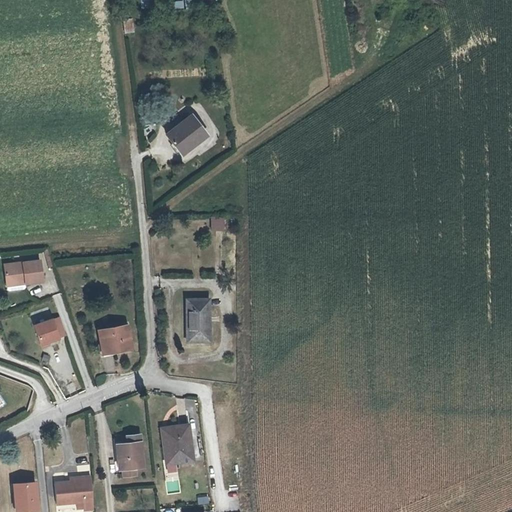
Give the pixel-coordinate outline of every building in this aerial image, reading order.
[(183,8),(182,1),(172,2),(173,9),(183,8)] [(190,143),(194,147),(208,136),(192,117),(167,138),(179,152),(190,143)] [(190,143),(179,152),(183,156),(194,147),(190,143)] [(228,231),(226,218),(214,218),(215,231),(228,231)] [(43,261),(26,263),(26,265),(21,266),(19,264),(8,265),(10,282),(28,280),(28,284),(46,282),(43,261)] [(28,280),(10,282),(10,290),(12,292),(28,290),(29,288),(28,284),(28,280)] [(186,302),(185,344),(207,344),(208,302),(186,302)] [(43,346),(51,343),(62,340),(56,320),(37,326),(43,346)] [(65,321),(57,324),(62,340),(70,337),(65,321)] [(128,332),(127,326),(98,330),(102,353),(131,348),(129,339),(131,338),(130,332),(128,332)] [(169,450),(163,451),(165,464),(192,460),(188,424),(166,427),(169,450)] [(169,450),(166,427),(161,428),(163,451),(169,450)] [(124,436),(124,437),(125,443),(116,444),(119,468),(121,468),(121,475),(134,474),(133,466),(142,465),(138,434),(124,436)] [(75,480),(75,476),(68,476),(68,480),(54,482),(56,504),(75,502),(82,501),(83,509),(93,508),(90,479),(75,480)] [(36,481),(24,482),(17,483),(19,507),(27,506),(38,505),(36,481)] [(82,501),(75,502),(75,510),(83,509),(82,501)]
